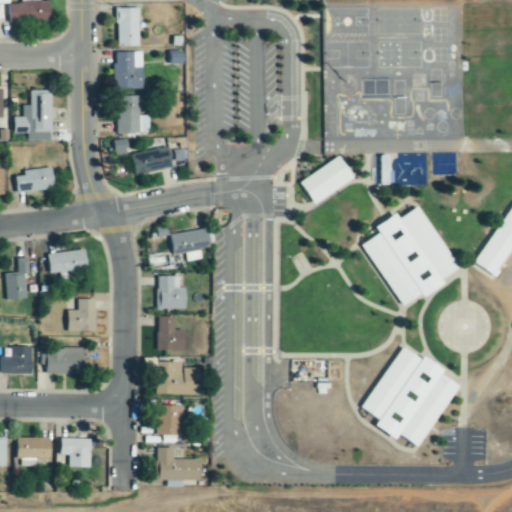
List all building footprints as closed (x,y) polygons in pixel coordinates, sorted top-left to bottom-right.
[(50,22),(50,2),(8,3),(9,23),(50,22)] [(117,46),(139,46),(138,8),(116,9),(117,46)] [(141,52),(114,53),(115,90),(143,89),(141,52)] [(50,92),(29,92),(29,106),(21,106),(21,117),(12,118),(12,136),(50,135),(50,92)] [(139,116),(139,96),(115,97),(116,134),(148,133),(148,116),(139,116)] [(127,140),(110,141),(111,156),(127,156),(127,140)] [(134,176),(171,168),(167,147),(129,155),(134,176)] [(313,206),(354,178),(339,156),(298,184),(313,206)] [(374,157),(373,185),(389,186),(389,157),(374,157)] [(54,189),(51,167),(23,172),(23,176),(14,177),(16,194),(54,189)] [(511,204),(475,266),(496,279),(511,252),(511,204)] [(375,228),(379,234),(361,245),(401,309),(443,283),(441,280),(458,270),(419,207),(399,219),(396,215),(375,228)] [(49,275),(86,273),(85,251),(48,253),(49,275)] [(15,259),(16,274),(4,274),(5,301),(25,300),(23,274),(28,273),(28,259),(15,259)] [(185,310),(184,288),(178,289),(178,277),(155,277),(156,310),(185,310)] [(94,300),(77,300),(76,311),(67,311),(66,332),(94,332),(94,300)] [(174,318),(156,317),(156,351),(183,351),(183,331),(173,331),(174,318)] [(30,348),(9,347),(9,358),(0,357),(0,374),(30,375),(30,348)] [(457,385),(440,375),(443,369),(423,357),(421,359),(400,347),(362,412),(378,422),(375,428),(396,440),(398,437),(419,450),(457,385)] [(83,350),(39,349),(39,366),(44,366),(44,375),(82,375),(83,350)] [(180,363),(156,363),(157,396),(199,395),(199,369),(180,369),(180,363)] [(156,436),(181,436),(182,407),(156,406),(156,436)] [(35,467),(35,459),(50,460),(50,439),(17,438),(16,467),(35,467)] [(89,469),(90,440),(60,439),(59,456),(67,456),(67,468),(89,469)] [(173,460),(173,449),(154,449),(155,482),(200,481),(199,460),(173,460)]
